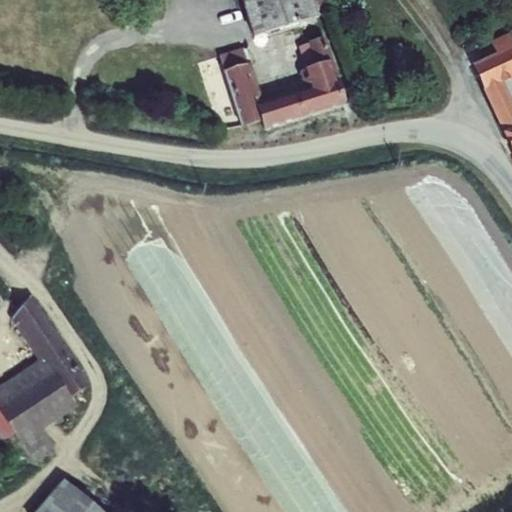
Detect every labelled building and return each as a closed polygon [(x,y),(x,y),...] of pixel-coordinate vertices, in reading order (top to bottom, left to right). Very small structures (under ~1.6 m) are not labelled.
[(271,0),(280,25),(332,14),(327,0),(271,0)] [(258,43),(234,50),(254,120),(277,113),(281,123),(364,98),(341,33),(310,43),(323,83),(274,98),(258,43)] [(511,56),(510,57),(488,68),(511,117),(511,56)] [(9,305),(33,347),(38,356),(23,366),(31,378),(13,391),(0,373),(0,404),(2,409),(61,370),(56,363),(71,352),(32,285),(9,305)] [(33,347),(0,373),(13,391),(31,378),(23,366),(38,356),(33,347)] [(70,470),(35,509),(38,511),(109,511),(113,508),(70,470)]
